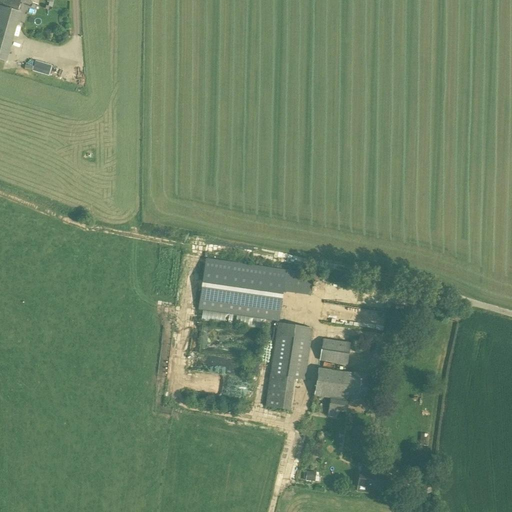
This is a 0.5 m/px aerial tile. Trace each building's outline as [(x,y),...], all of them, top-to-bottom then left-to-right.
[(22,0),(37,4),(38,0),(3,0),(2,7),(0,6),(0,60),(5,62),(19,12),(17,11),(20,0),(22,0)] [(41,63),(35,61),(32,71),(38,73),(41,63)] [(310,296),(313,276),(305,275),(306,273),(205,259),(198,311),(278,322),(283,292),(310,296)] [(305,380),(312,328),(277,323),(265,406),(289,410),(294,378),(305,380)] [(347,365),(350,343),(322,339),(319,361),(347,365)] [(368,352),(369,343),(361,342),(359,351),(368,352)] [(354,375),(318,370),(315,395),(330,397),(329,409),(346,411),(348,401),(364,403),(367,376),(355,374),(354,375)] [(340,412),(339,420),(347,420),(348,413),(340,412)] [(382,489),(383,476),(376,475),(377,467),(361,465),(358,486),(382,489)] [(306,471),(305,481),(315,482),(316,472),(306,471)] [(420,496),(435,489),(430,480),(416,487),(420,496)]
